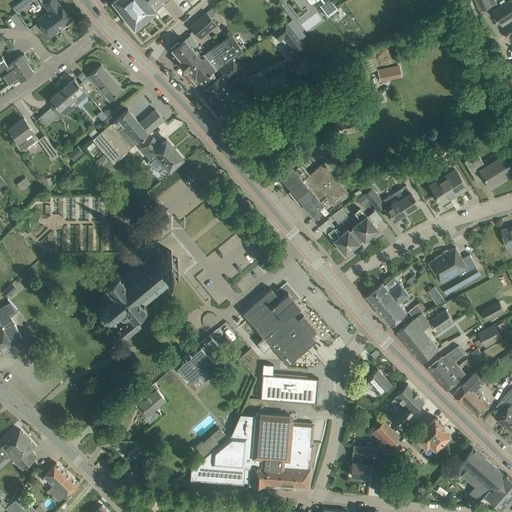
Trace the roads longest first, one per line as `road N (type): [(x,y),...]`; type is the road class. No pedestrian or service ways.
road 1 (secondary): [(302,246),(140,62)]
road 2 (residential): [(337,288),(412,238),(511,202)]
road 3 (secondary): [(511,463),(372,327)]
road 4 (unclassified): [(313,497),(331,450),(346,364),(372,327)]
road 5 (residential): [(313,497),(469,511)]
